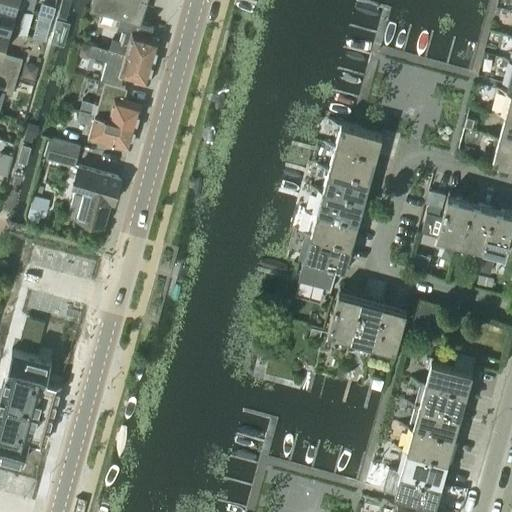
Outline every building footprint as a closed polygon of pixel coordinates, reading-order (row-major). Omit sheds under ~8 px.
[(0,0),(0,3),(15,8),(22,10),(25,0),(0,0)] [(91,0),(89,8),(119,16),(150,25),(150,22),(141,19),(145,0),(91,0)] [(0,3),(0,27),(9,30),(16,32),(22,10),(15,8),(0,3)] [(51,17),(54,7),(41,3),(38,14),(51,17)] [(48,27),(51,17),(38,14),(36,24),(48,27)] [(153,59),(159,40),(149,38),(153,26),(150,25),(119,16),(116,29),(122,30),(119,40),(112,38),(109,47),(153,59)] [(70,22),(65,21),(56,19),(50,42),(60,44),(64,45),(70,22)] [(0,27),(0,64),(18,69),(22,58),(2,53),(9,30),(0,27)] [(147,81),(153,59),(109,47),(91,42),(88,55),(105,60),(100,78),(121,83),(123,74),(147,81)] [(35,79),(39,65),(27,62),(24,64),(21,75),(35,79)] [(0,64),(0,77),(15,81),(17,75),(18,69),(0,64)] [(0,105),(4,92),(11,94),(14,86),(15,81),(0,77),(0,105)] [(82,101),(79,109),(135,125),(141,105),(122,99),(125,87),(104,81),(98,105),(82,101)] [(130,145),(135,125),(79,109),(76,121),(91,125),(89,134),(130,145)] [(511,139),(511,114),(505,113),(499,135),(511,139)] [(467,117),(464,127),(471,129),(474,119),(467,117)] [(376,154),(382,131),(342,120),(336,142),(376,154)] [(511,163),(511,139),(499,135),(493,158),(511,163)] [(52,137),(47,156),(72,163),(78,145),(52,137)] [(370,176),(376,154),(336,142),(330,165),(370,176)] [(17,161),(26,163),(31,146),(22,143),(17,161)] [(0,162),(9,165),(12,155),(0,151),(0,162)] [(0,172),(7,174),(9,165),(0,162),(0,172)] [(114,203),(121,176),(79,165),(75,180),(86,184),(83,195),(77,219),(103,226),(110,202),(114,203)] [(364,198),(370,176),(330,165),(324,187),(364,198)] [(358,221),(364,198),(324,187),(317,209),(358,221)] [(428,189),(425,201),(441,206),(444,194),(428,189)] [(442,215),(427,211),(421,230),(460,241),(471,200),(448,194),(442,215)] [(32,196),(26,219),(38,223),(45,199),(32,196)] [(482,247),(493,206),(471,200),(460,241),(482,247)] [(504,253),(511,224),(511,210),(493,206),(482,247),(504,253)] [(352,243),(358,221),(317,209),(311,232),(352,243)] [(306,255),(301,274),(333,283),(339,264),(346,265),(352,243),(311,232),(307,231),(301,253),(306,255)] [(475,270),(471,285),(483,288),(487,273),(475,270)] [(351,336),(361,295),(339,289),(328,330),(351,336)] [(373,342),(384,301),(361,295),(351,336),(373,342)] [(396,348),(407,307),(384,301),(373,342),(396,348)] [(418,301),(412,322),(425,326),(428,315),(431,305),(418,301)] [(29,309),(24,329),(48,335),(53,316),(29,309)] [(318,339),(321,329),(311,326),(308,336),(318,339)] [(0,453),(24,460),(30,438),(45,442),(60,385),(45,381),(51,359),(11,348),(5,373),(6,373),(3,386),(0,395),(0,453)] [(432,358),(425,381),(465,392),(471,369),(475,357),(457,352),(454,364),(432,358)] [(425,381),(420,403),(459,414),(465,392),(425,381)] [(420,403),(414,425),(454,436),(459,414),(420,403)] [(414,425),(408,448),(447,459),(454,436),(414,425)] [(408,448),(402,470),(442,481),(447,459),(408,448)] [(390,467),(384,489),(396,492),(436,503),(442,481),(402,470),(390,467)] [(436,511),(398,502),(395,511),(436,511)]
